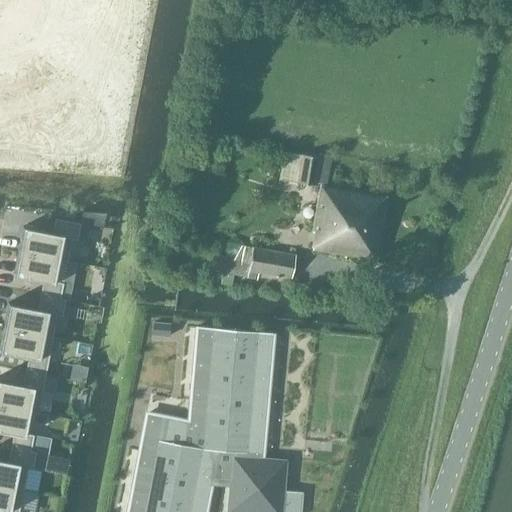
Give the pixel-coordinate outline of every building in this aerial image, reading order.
[(76,0),(75,6),(101,14),(97,26),(122,34),(127,20),(118,17),(123,0),(76,0)] [(66,46),(58,73),(96,86),(108,48),(89,42),(85,53),(66,46)] [(37,77),(12,85),(27,127),(50,119),(52,123),(65,119),(57,94),(44,98),(37,77)] [(0,141),(5,140),(3,135),(27,127),(12,85),(0,89),(0,141)] [(313,250),(375,261),(386,198),(325,187),(330,156),(321,155),(321,159),(285,153),(280,180),(321,187),(313,232),(316,233),(313,250)] [(63,260),(63,262),(68,263),(72,240),(77,241),(81,223),(55,218),(52,233),(23,227),(18,252),(63,260)] [(252,247),(246,277),(247,277),(257,279),(258,273),(290,278),(294,256),(252,247)] [(63,260),(18,252),(13,276),(42,282),(40,295),(60,300),(61,298),(64,283),(59,282),(59,280),(63,262),(63,260)] [(60,300),(40,295),(37,309),(8,303),(3,328),(53,338),(57,316),(63,317),(66,299),(61,298),(60,300)] [(153,323),(152,335),(169,336),(170,324),(153,323)] [(147,414),(128,511),(204,511),(211,480),(230,481),(226,511),(281,511),(286,460),(262,458),(273,333),(197,327),(189,422),(147,414)] [(53,338),(3,328),(0,345),(0,352),(28,358),(25,372),(46,376),(53,338)] [(87,367),(85,367),(72,365),(69,380),(82,383),(84,383),(87,367)] [(46,376),(25,372),(23,385),(0,380),(0,406),(34,413),(33,414),(38,415),(46,376)] [(34,413),(0,406),(0,431),(13,434),(10,448),(31,452),(31,451),(34,435),(29,434),(33,414),(34,413)] [(31,452),(10,448),(8,461),(0,459),(0,485),(24,490),(28,468),(33,469),(37,452),(31,451),(31,452)] [(20,511),(19,511),(24,490),(0,485),(0,511),(20,511)] [(287,500),(285,511),(300,511),(301,501),(287,500)]
